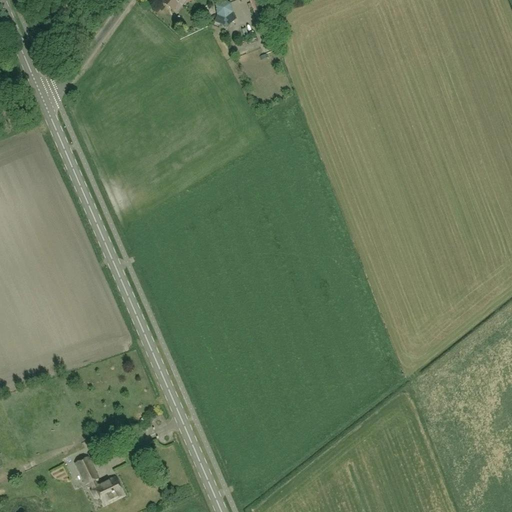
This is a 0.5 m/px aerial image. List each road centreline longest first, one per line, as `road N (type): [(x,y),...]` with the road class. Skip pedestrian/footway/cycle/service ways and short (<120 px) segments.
road 1 (tertiary): [(222,511),(42,97)]
road 2 (unclassified): [(42,97),(66,82),(127,0)]
